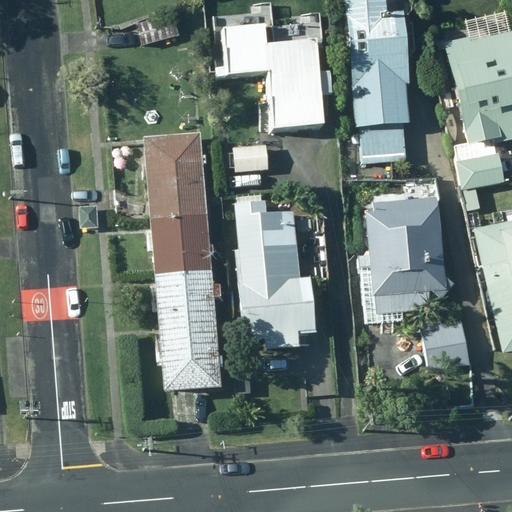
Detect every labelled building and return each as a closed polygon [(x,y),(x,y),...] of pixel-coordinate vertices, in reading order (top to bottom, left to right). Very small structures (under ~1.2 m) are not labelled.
[(382,0),(375,0),(340,2),(351,137),(356,136),(359,169),(402,165),(400,133),(406,132),(397,21),(383,22),(382,0)] [(136,25),(140,46),(178,38),(173,17),(136,25)] [(319,136),(313,48),(262,51),(260,31),(217,35),(221,84),(263,81),(268,140),(319,136)] [(511,42),(511,39),(467,50),(465,45),(440,51),(466,155),(492,148),(493,153),(511,148),(511,42)] [(194,141),(137,146),(142,210),(199,205),(194,141)] [(260,151),(230,154),(232,179),(263,176),(260,151)] [(463,199),(502,190),(495,160),(456,170),(463,199)] [(442,299),(433,202),(370,208),(371,218),(361,218),(371,325),(427,319),(425,301),(442,299)] [(199,205),(142,210),(147,274),(204,270),(199,205)] [(94,208),(75,210),(77,233),(96,232),(94,208)] [(231,211),(237,292),(295,287),(289,218),(262,220),(262,209),(231,211)] [(511,226),(472,235),(499,361),(511,358),(511,226)] [(204,270),(147,274),(152,338),(209,334),(204,270)] [(306,287),(295,287),(237,292),(241,347),(259,346),(260,358),(294,355),(294,343),(310,341),(306,287)] [(466,372),(458,326),(419,334),(427,379),(466,372)] [(209,334),(152,338),(157,402),(214,398),(209,334)]
